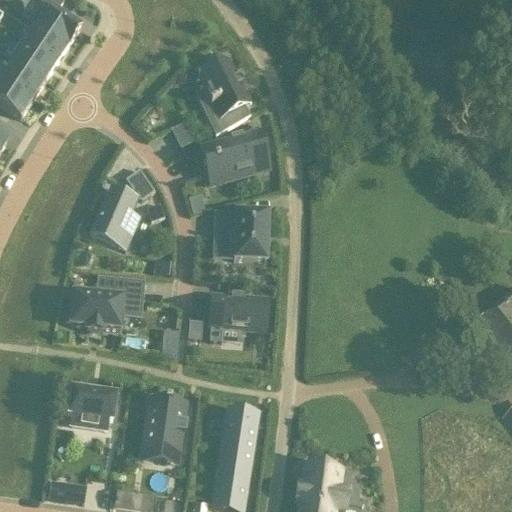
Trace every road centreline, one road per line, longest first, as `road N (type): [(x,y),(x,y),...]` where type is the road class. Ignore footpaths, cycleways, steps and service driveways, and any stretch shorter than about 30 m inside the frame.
road 1 (residential): [(272,511),(293,359),(295,152),(267,72),(218,0)]
road 2 (residential): [(78,106),(122,132),(163,175),(184,227),(181,300)]
road 3 (residential): [(78,106),(0,232)]
road 4 (residential): [(113,0),(125,21),(121,40),(78,106)]
